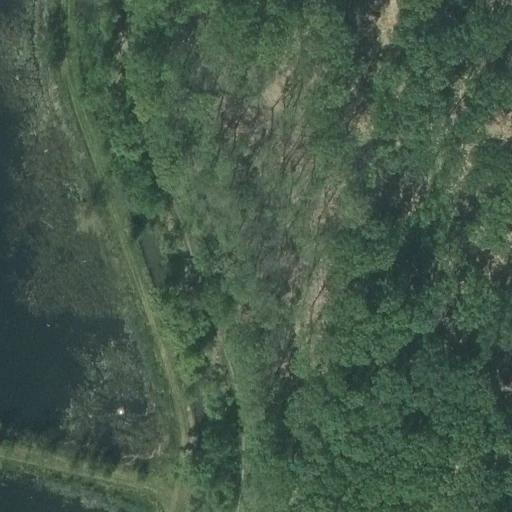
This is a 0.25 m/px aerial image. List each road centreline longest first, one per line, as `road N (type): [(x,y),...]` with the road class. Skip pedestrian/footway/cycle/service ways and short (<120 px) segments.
road 1 (track): [(236,511),(242,421),(123,57),(119,0)]
road 2 (track): [(171,511),(182,437),(69,75),(57,0)]
road 3 (track): [(0,455),(177,493)]
